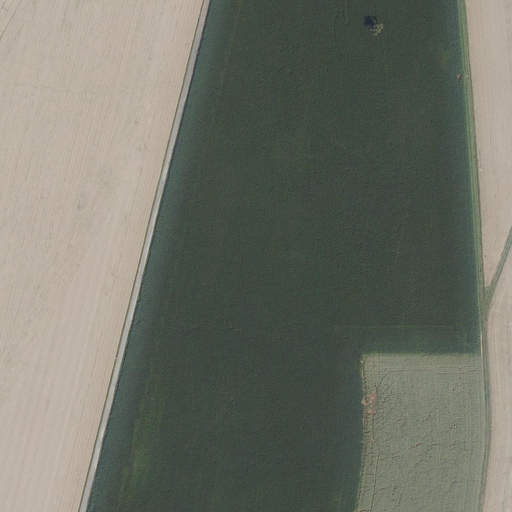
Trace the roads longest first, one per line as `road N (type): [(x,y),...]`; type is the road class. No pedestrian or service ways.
road 1 (track): [(460,0),(483,300)]
road 2 (track): [(483,300),(479,511)]
